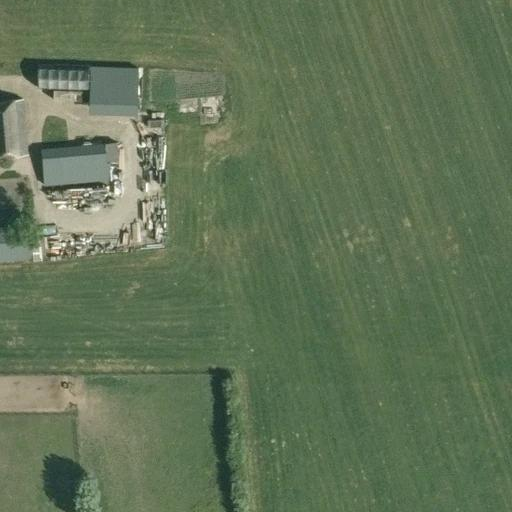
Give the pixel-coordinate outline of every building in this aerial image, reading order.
[(87,81),(88,67),(42,66),(42,80),(87,81)] [(89,113),(137,115),(139,68),(90,66),(89,113)] [(0,156),(27,154),(22,99),(0,100),(0,156)] [(112,179),(111,174),(118,173),(117,143),(106,143),(105,142),(40,148),(44,185),(112,179)] [(155,172),(155,194),(164,193),(164,171),(155,172)] [(30,225),(0,228),(0,261),(33,258),(30,225)]
